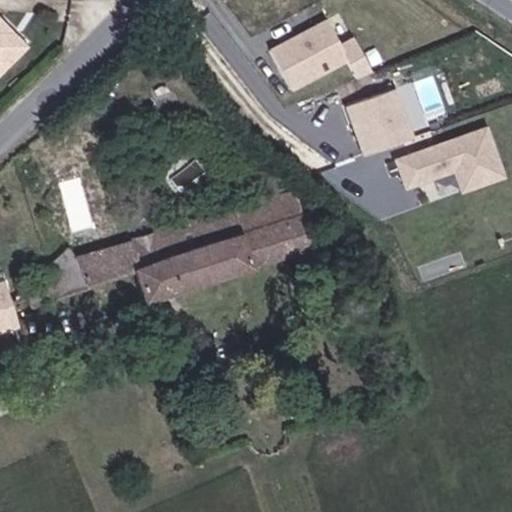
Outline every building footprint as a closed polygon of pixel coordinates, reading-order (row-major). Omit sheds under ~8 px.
[(0,20),(0,54),(18,37),(0,20)] [(352,65),(360,84),(375,78),(360,43),(346,50),(333,25),(276,55),(296,93),(352,65)] [(349,113),(366,161),(415,144),(398,95),(349,113)] [(488,134),(399,166),(408,194),(457,177),(464,197),(506,183),(488,134)] [(156,297),(320,248),(314,221),(319,220),(316,211),(310,212),(304,193),(93,259),(65,283),(61,285),(59,278),(30,286),(34,303),(36,308),(149,273),(156,297)] [(3,303),(0,304),(0,329),(22,323),(17,308),(5,311),(3,303)]
